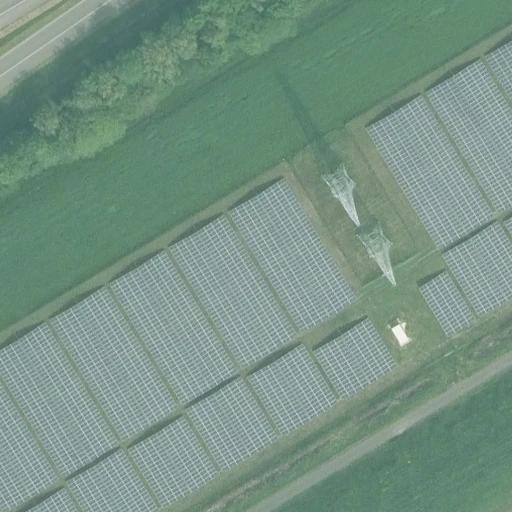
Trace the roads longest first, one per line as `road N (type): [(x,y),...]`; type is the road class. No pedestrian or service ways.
road 1 (unclassified): [(511,362),(267,511)]
road 2 (trunk): [(0,72),(106,0)]
